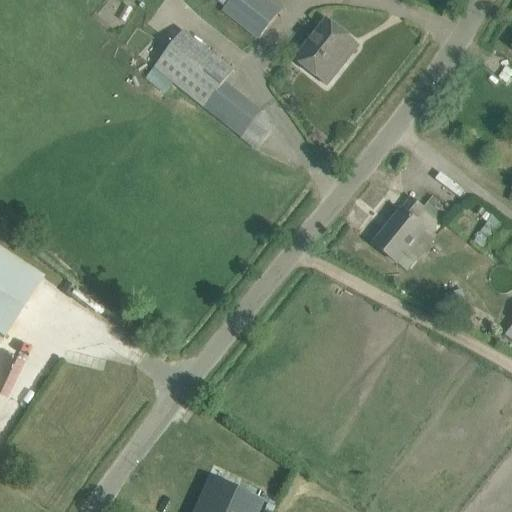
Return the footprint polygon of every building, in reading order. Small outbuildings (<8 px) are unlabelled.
[(279,16),(283,10),(269,0),(230,0),(222,10),(259,40),(271,25),(279,16)] [(354,42),(338,30),(328,22),(296,61),(327,86),(347,61),(342,57),(354,42)] [(205,109),(224,84),(234,71),(185,32),(155,70),(174,84),(205,109)] [(425,210),(424,209),(412,199),(374,245),(399,265),(426,231),(415,222),(425,210)] [(511,233),(507,230),(493,247),(511,263),(511,233)] [(0,344),(44,278),(0,249),(0,344)] [(257,511),(263,501),(209,476),(193,511),(257,511)]
